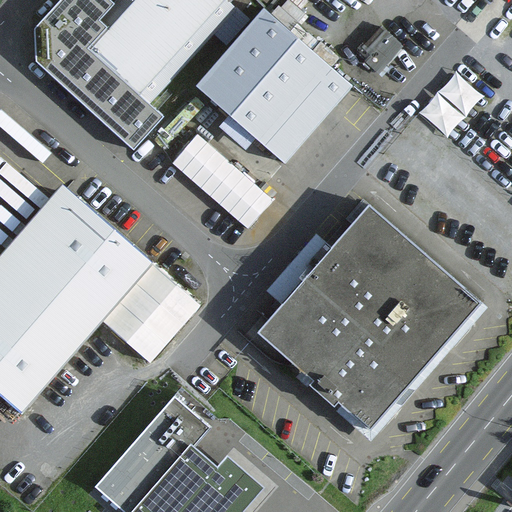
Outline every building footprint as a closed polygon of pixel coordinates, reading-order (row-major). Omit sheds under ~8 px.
[(120,0),(119,1),(118,0),(63,0),(36,26),(38,62),(138,150),(172,114),(158,101),(243,11),(234,2),(236,0),(120,0)] [(358,81),(269,4),(176,110),(200,132),(224,105),(231,112),(222,122),(248,145),(259,133),(289,159),(358,81)] [(365,51),(380,67),(402,46),(387,30),(365,51)] [(453,71),(421,116),(451,137),(483,92),(453,71)] [(248,230),(274,201),(199,134),(173,163),(248,230)] [(156,263),(65,184),(0,258),(0,392),(25,414),(156,263)] [(368,208),(251,339),(364,439),(481,308),(368,208)] [(135,511),(210,428),(175,397),(95,487),(123,511),(135,511)] [(218,469),(192,446),(134,511),(245,511),(265,490),(228,458),(218,469)]
